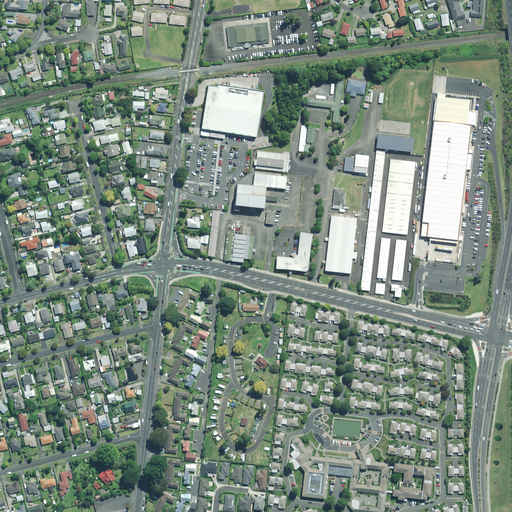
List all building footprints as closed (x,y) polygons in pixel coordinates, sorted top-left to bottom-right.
[(28,1),(18,0),(18,9),(27,10),(28,1)] [(86,0),(86,13),(87,13),(87,16),(94,16),(94,2),(98,2),(98,0),(86,0)] [(388,8),(384,0),(378,0),(382,10),(388,8)] [(394,0),(395,2),(397,1),(399,8),(397,8),(400,17),(406,15),(404,7),(405,6),(403,0),(394,0)] [(461,2),(460,0),(447,0),(454,21),(465,18),(464,11),(462,12),(459,2),(461,2)] [(483,0),(471,0),(471,1),(473,1),(473,3),(468,2),(467,7),(473,8),(472,11),(471,10),(470,17),(482,18),(483,0)] [(420,12),(417,3),(408,6),(411,13),(413,12),(413,14),(420,12)] [(112,5),(105,5),(105,8),(105,10),(104,10),(104,16),(111,16),(111,12),(113,12),(113,9),(112,9),(112,5)] [(71,10),(71,6),(63,6),(63,9),(62,9),(61,11),(63,11),(63,17),(70,17),(71,14),(74,14),(75,10),(71,10)] [(127,8),(118,7),(117,15),(122,16),(122,19),(126,20),(127,8)] [(144,14),(134,12),(131,20),(142,23),(144,14)] [(333,19),(331,12),(320,16),(322,22),(333,19)] [(165,15),(165,14),(153,13),(153,14),(151,14),(151,22),(167,23),(167,15),(165,15)] [(385,15),(382,16),(383,20),(384,20),(386,25),(388,25),(389,28),(395,26),(393,22),(392,23),(389,14),(387,15),(386,13),(384,14),(385,15)] [(449,26),(448,14),(440,15),(442,26),(449,26)] [(24,16),(18,15),(17,23),(27,25),(28,24),(29,24),(30,19),(28,19),(28,18),(24,17),(24,16)] [(185,26),(186,17),(173,16),(170,15),(169,24),(185,26)] [(421,34),(426,32),(426,30),(424,30),(423,25),(422,25),(420,18),(413,20),(417,31),(420,30),(421,34)] [(67,22),(60,19),(60,20),(58,19),(57,22),(58,23),(56,27),(62,30),(63,29),(67,31),(70,25),(66,23),(67,22)] [(439,26),(437,20),(426,23),(428,29),(439,26)] [(350,25),(343,22),(341,26),(342,26),(340,34),(346,36),(350,25)] [(267,23),(226,27),(228,47),(269,43),(267,23)] [(143,36),(142,27),(131,28),(132,37),(143,36)] [(17,31),(19,29),(15,28),(13,31),(10,29),(7,33),(10,35),(12,34),(13,35),(10,39),(15,43),(21,34),(17,31)] [(365,36),(364,28),(355,30),(356,37),(365,36)] [(334,32),(324,29),(322,36),(331,39),(334,32)] [(127,35),(120,35),(120,40),(118,40),(118,45),(120,45),(120,56),(127,56),(127,35)] [(110,42),(102,43),(103,48),(104,48),(105,55),(112,54),(110,42)] [(76,50),(75,49),(70,55),(72,65),(79,64),(78,58),(81,53),(77,49),(76,50)] [(94,60),(92,50),(83,52),(84,61),(86,61),(86,62),(89,62),(88,61),(94,60)] [(66,68),(64,53),(56,54),(57,64),(59,64),(59,69),(66,68)] [(51,64),(49,57),(43,58),(44,63),(41,64),(43,71),(49,70),(48,65),(51,64)] [(131,68),(129,59),(123,61),(124,64),(117,66),(119,71),(131,68)] [(36,70),(34,64),(30,65),(30,63),(23,66),(26,73),(36,70)] [(104,64),(101,70),(110,73),(117,72),(115,65),(110,66),(104,64)] [(22,74),(20,67),(15,68),(16,69),(9,72),(12,81),(17,79),(16,76),(22,74)] [(0,84),(1,84),(2,86),(5,85),(4,83),(8,81),(5,73),(0,75),(0,84)] [(350,91),(354,92),(363,93),(365,80),(346,77),(344,90),(350,91)] [(329,122),(337,123),(340,80),(333,80),(331,99),(304,97),(304,105),(330,108),(329,122)] [(216,87),(207,86),(200,129),(248,136),(256,87),(228,82),(228,86),(217,84),(216,87)] [(150,98),(150,101),(152,101),(152,100),(158,100),(159,98),(167,99),(168,89),(156,88),(155,92),(153,92),(153,95),(155,95),(155,97),(152,97),(152,99),(150,98)] [(472,110),(473,95),(434,91),(422,236),(462,239),(472,119),(479,120),(480,111),(472,110)] [(104,103),(102,95),(98,96),(98,98),(92,99),(94,106),(104,103)] [(144,102),(133,102),(132,111),(137,111),(137,109),(144,109),(144,102)] [(157,112),(168,113),(168,110),(166,109),(166,104),(159,103),(157,103),(157,112)] [(95,115),(96,119),(105,117),(102,105),(93,108),(93,111),(92,111),(93,115),(95,115)] [(33,113),(31,108),(26,109),(27,114),(28,114),(30,119),(31,119),(33,125),(40,123),(39,117),(37,117),(35,112),(33,113)] [(56,114),(54,109),(47,111),(47,109),(44,110),(45,111),(43,112),(44,117),(49,115),(51,120),(59,118),(58,113),(56,114)] [(150,124),(160,126),(160,122),(162,122),(163,117),(150,116),(150,120),(148,120),(148,122),(150,123),(150,124)] [(120,117),(110,120),(111,124),(112,127),(121,125),(120,117)] [(20,130),(22,129),(22,126),(19,127),(18,125),(12,127),(11,124),(9,119),(1,121),(2,125),(0,125),(0,132),(5,131),(6,133),(12,132),(20,130)] [(111,124),(110,120),(110,119),(104,120),(93,122),(95,132),(96,131),(96,130),(99,130),(99,131),(106,129),(105,126),(111,124)] [(56,128),(57,131),(60,130),(61,132),(64,131),(64,129),(66,128),(64,120),(53,123),(54,129),(56,128)] [(314,127),(305,127),(305,125),(299,125),(298,150),(308,151),(308,144),(304,144),(304,141),(309,142),(309,146),(312,146),(314,127)] [(47,136),(54,135),(53,130),(51,130),(50,127),(45,129),(47,136)] [(415,133),(377,129),(375,148),(413,152),(415,133)] [(12,132),(13,138),(19,137),(19,136),(21,135),(20,130),(12,132)] [(164,133),(150,131),(149,138),(156,139),(156,140),(159,140),(159,139),(163,140),(164,133)] [(67,143),(64,133),(54,136),(55,138),(53,139),(55,146),(67,143)] [(0,146),(13,143),(11,134),(1,136),(2,139),(0,139),(0,137),(0,146)] [(119,140),(117,134),(100,138),(102,145),(119,140)] [(271,146),(269,136),(264,137),(246,140),(248,151),(271,146)] [(130,148),(128,141),(122,143),(124,153),(126,152),(126,155),(133,154),(131,148),(130,148)] [(113,146),(113,145),(108,146),(108,147),(105,147),(106,150),(104,151),(105,155),(107,154),(107,157),(121,154),(118,144),(113,146)] [(61,158),(69,156),(69,159),(71,158),(71,155),(70,155),(69,153),(71,152),(69,146),(59,148),(61,158)] [(152,147),(151,149),(149,149),(149,150),(146,150),(146,154),(160,156),(161,148),(152,147)] [(0,160),(15,157),(14,152),(11,153),(10,149),(0,150),(0,160)] [(255,150),(253,168),(287,172),(289,154),(255,150)] [(360,290),(369,291),(385,152),(376,151),(368,220),(361,284),(360,290)] [(354,152),(351,172),(363,174),(366,154),(354,152)] [(413,160),(388,157),(387,165),(380,229),(405,232),(413,160)] [(122,170),(122,167),(124,166),(124,165),(126,165),(125,159),(107,164),(110,173),(111,172),(112,175),(120,173),(119,170),(122,170)] [(160,160),(150,160),(149,167),(152,167),(152,170),(156,171),(157,168),(159,168),(160,160)] [(63,173),(77,169),(75,163),(73,164),(72,161),(59,165),(61,171),(62,171),(63,173)] [(21,172),(10,175),(11,179),(7,180),(9,186),(10,186),(11,189),(18,187),(20,196),(28,194),(25,186),(23,187),(21,181),(20,177),(22,177),(21,172)] [(78,172),(67,175),(68,178),(66,178),(67,181),(69,180),(70,184),(80,181),(78,172)] [(156,184),(157,173),(150,172),(149,175),(148,175),(147,180),(151,180),(151,184),(156,184)] [(234,183),(231,209),(260,212),(263,188),(283,190),(285,177),(252,172),(250,185),(234,183)] [(125,187),(129,186),(128,182),(126,183),(125,179),(119,181),(118,176),(114,177),(111,178),(112,181),(111,181),(112,187),(124,184),(125,187)] [(60,186),(58,180),(48,182),(49,189),(60,186)] [(83,194),(81,186),(69,189),(71,194),(72,194),(73,197),(83,194)] [(132,200),(129,187),(120,189),(122,195),(123,195),(124,199),(127,198),(128,201),(132,200)] [(343,189),(332,187),(330,205),(341,207),(343,189)] [(158,193),(147,188),(144,195),(155,200),(158,193)] [(25,203),(24,199),(22,200),(21,199),(18,200),(18,201),(14,202),(15,205),(14,205),(15,211),(28,207),(27,203),(25,203)] [(81,199),(72,202),(73,204),(71,204),(73,208),(75,208),(76,210),(84,208),(83,206),(84,205),(84,202),(82,202),(81,199)] [(155,204),(147,203),(146,209),(144,209),(144,214),(154,215),(154,214),(157,214),(157,208),(155,208),(155,204)] [(118,219),(131,216),(129,208),(126,209),(126,205),(117,207),(117,210),(115,210),(116,215),(117,215),(118,219)] [(213,255),(218,209),(211,209),(206,254),(213,255)] [(263,210),(262,222),(273,223),(274,211),(263,210)] [(48,218),(47,211),(35,212),(36,219),(48,218)] [(89,217),(88,212),(74,215),(76,224),(88,221),(87,218),(89,217)] [(30,217),(28,217),(27,213),(21,215),(21,213),(16,214),(18,222),(20,221),(20,224),(29,222),(31,221),(30,217)] [(186,225),(199,226),(199,215),(193,214),(193,216),(186,216),(186,225)] [(333,215),(326,272),(350,275),(357,218),(333,215)] [(153,220),(146,220),(145,228),(144,227),(143,231),(155,232),(155,225),(153,225),(153,220)] [(46,222),(40,223),(41,225),(43,232),(49,230),(49,233),(56,231),(55,228),(51,229),(50,223),(47,224),(46,222)] [(35,228),(36,229),(39,228),(40,232),(42,231),(40,225),(39,225),(38,223),(21,227),(24,237),(32,234),(32,231),(33,231),(33,228),(35,228)] [(137,235),(134,226),(123,229),(124,232),(123,232),(124,236),(125,235),(125,238),(137,235)] [(82,237),(92,235),(91,232),(92,231),(90,227),(80,229),(81,232),(80,233),(80,235),(82,234),(82,237)] [(290,255),(292,258),(276,255),(274,269),(306,273),(311,233),(298,231),(295,254),(293,252),(290,255)] [(250,234),(226,232),(224,259),(242,260),(242,257),(248,258),(250,234)] [(186,236),(185,247),(199,247),(199,237),(186,236)] [(389,237),(379,236),(375,275),(385,276),(389,237)] [(37,248),(36,245),(38,245),(37,243),(40,242),(38,237),(26,240),(27,241),(20,243),(21,247),(26,246),(27,250),(37,248)] [(404,238),(394,237),(390,277),(400,279),(404,238)] [(53,245),(51,238),(46,239),(47,241),(41,242),(43,247),(53,245)] [(83,245),(86,245),(86,246),(83,247),(83,248),(84,248),(85,254),(96,251),(94,244),(92,245),(91,244),(89,238),(81,240),(83,245)] [(139,254),(139,255),(146,253),(143,238),(136,240),(137,241),(136,241),(126,243),(129,258),(134,256),(133,255),(139,254)] [(73,271),(83,268),(82,262),(80,263),(79,261),(81,260),(79,251),(73,253),(73,252),(69,252),(70,254),(62,256),(64,264),(71,263),(73,271)] [(100,257),(98,253),(85,256),(87,261),(88,261),(89,265),(97,263),(95,258),(100,257)] [(65,270),(61,257),(59,258),(59,260),(53,261),(56,272),(65,270)] [(50,273),(47,261),(43,262),(42,260),(37,261),(41,276),(50,273)] [(38,275),(35,264),(33,264),(33,263),(28,264),(29,266),(26,266),(28,277),(38,275)] [(384,283),(374,282),(373,292),(383,293),(384,283)] [(399,283),(389,282),(388,288),(392,289),(391,294),(398,295),(399,283)] [(119,290),(115,291),(117,298),(118,298),(119,300),(122,299),(122,298),(123,298),(123,297),(129,295),(127,290),(125,290),(125,289),(119,290)] [(198,296),(188,290),(186,293),(184,293),(174,313),(186,320),(188,315),(182,312),(190,297),(196,300),(198,296)] [(106,295),(102,296),(103,300),(102,300),(103,305),(106,304),(106,305),(109,304),(110,310),(116,309),(114,301),(115,301),(114,297),(113,293),(109,294),(109,293),(106,294),(106,295)] [(94,294),(86,296),(89,306),(90,306),(92,312),(95,311),(94,308),(95,308),(94,305),(97,304),(94,294)] [(76,298),(71,300),(72,301),(69,301),(72,312),(75,311),(74,310),(81,308),(78,299),(76,300),(76,298)] [(144,298),(140,298),(140,304),(138,304),(137,310),(147,311),(148,300),(144,300),(144,298)] [(55,305),(53,306),(55,314),(63,312),(61,304),(59,304),(59,303),(55,304),(55,305)] [(205,306),(199,303),(196,308),(197,309),(195,312),(200,315),(205,306)] [(296,305),(291,304),(289,313),(294,314),(295,312),(300,313),(299,315),(305,317),(307,308),(301,307),(301,308),(296,307),(296,305)] [(134,313),(132,305),(125,306),(128,319),(131,318),(131,321),(137,320),(135,313),(134,313)] [(48,308),(47,309),(47,308),(40,310),(40,311),(43,322),(44,322),(45,323),(49,322),(49,321),(52,320),(48,308)] [(32,312),(27,313),(27,314),(24,315),(26,323),(27,323),(27,325),(35,323),(34,321),(35,321),(34,320),(37,319),(36,316),(33,316),(32,312),(32,313),(32,312)] [(329,314),(318,312),(317,321),(328,323),(328,320),(334,321),(333,323),(339,324),(340,315),(334,314),(334,316),(329,315),(329,314)] [(195,316),(192,315),(189,320),(197,325),(201,318),(195,316)] [(101,317),(90,320),(92,328),(103,325),(101,317)] [(17,319),(7,321),(9,330),(10,330),(11,332),(17,331),(16,330),(21,329),(20,326),(18,326),(17,319)] [(81,322),(75,323),(76,330),(86,327),(84,321),(83,319),(81,319),(81,322)] [(212,324),(203,320),(200,326),(209,331),(212,324)] [(69,322),(60,324),(61,329),(63,329),(65,338),(73,336),(72,332),(71,332),(69,322)] [(186,330),(192,334),(194,331),(194,332),(196,329),(184,323),(182,326),(181,326),(172,342),(173,343),(171,347),(182,353),(184,348),(179,345),(186,330)] [(357,323),(356,331),(362,332),(362,331),(366,331),(366,334),(378,335),(378,333),(383,333),(382,336),(388,336),(389,328),(383,327),(383,328),(378,328),(378,326),(367,325),(367,326),(362,326),(362,324),(357,323)] [(295,327),(288,326),(286,333),(287,334),(286,337),(289,337),(290,335),(292,336),(293,333),(298,334),(297,337),(302,338),(305,330),(299,329),(299,331),(294,329),(295,327)] [(54,329),(43,331),(45,338),(56,336),(54,329)] [(209,334),(199,329),(196,336),(206,340),(209,334)] [(396,330),(392,329),(391,335),(400,337),(400,335),(404,336),(404,338),(413,340),(415,334),(410,333),(410,332),(397,329),(396,330)] [(38,332),(28,335),(30,342),(40,340),(38,332)] [(320,333),(314,332),(313,341),(318,341),(319,339),(321,340),(321,342),(326,342),(326,340),(331,341),(331,343),(336,343),(338,335),(332,334),(332,336),(327,335),(327,334),(322,333),(322,335),(319,334),(320,333)] [(20,337),(11,340),(13,346),(25,343),(23,335),(20,336),(20,337)] [(427,337),(418,335),(416,341),(425,343),(426,341),(430,342),(430,344),(441,347),(440,350),(446,351),(448,342),(431,338),(432,338),(427,336),(427,337)] [(199,338),(195,336),(192,343),(190,346),(196,349),(202,339),(199,338)] [(6,343),(0,344),(0,351),(0,352),(3,351),(11,348),(9,339),(5,340),(6,343)] [(135,357),(137,356),(136,353),(141,351),(140,345),(134,346),(134,344),(129,345),(132,355),(130,355),(132,360),(132,363),(138,361),(137,358),(135,358),(135,357)] [(306,347),(288,344),(287,351),(292,352),(293,349),(295,349),(294,352),(300,353),(300,351),(306,352),(305,353),(322,355),(322,354),(327,354),(327,356),(335,357),(335,351),(306,348),(306,347)] [(356,344),(354,352),(360,354),(360,352),(365,353),(364,356),(374,358),(375,356),(380,357),(379,359),(384,360),(386,352),(381,351),(381,352),(376,350),(376,349),(366,347),(366,348),(361,347),(362,345),(356,344)] [(128,355),(126,347),(119,349),(113,351),(115,360),(120,359),(119,357),(128,355)] [(462,354),(453,348),(450,352),(452,353),(451,354),(458,360),(460,358),(461,359),(463,357),(461,355),(462,354)] [(198,355),(196,354),(197,353),(191,350),(191,351),(187,349),(184,354),(193,359),(194,357),(196,358),(198,355)] [(411,360),(411,351),(404,351),(404,352),(399,352),(399,351),(392,351),(392,359),(393,359),(393,362),(396,362),(396,360),(399,361),(399,357),(404,357),(404,361),(406,361),(406,362),(409,362),(410,360),(411,360)] [(270,363),(261,354),(255,361),(264,369),(270,363)] [(416,354),(413,362),(418,363),(419,361),(421,362),(421,364),(426,366),(427,365),(431,366),(430,368),(441,371),(443,364),(428,360),(429,358),(416,354)] [(111,365),(109,356),(105,357),(105,356),(102,356),(102,358),(100,358),(102,367),(100,368),(101,372),(105,371),(105,369),(110,368),(111,369),(113,368),(112,365),(111,365)] [(182,363),(188,366),(189,365),(190,365),(192,362),(180,356),(178,360),(177,359),(168,375),(170,376),(167,380),(178,386),(181,381),(175,378),(182,363)] [(201,357),(198,356),(195,361),(204,366),(207,359),(202,357),(201,357)] [(78,372),(80,371),(79,368),(81,368),(80,364),(75,365),(74,359),(68,361),(72,377),(79,375),(78,372)] [(95,366),(93,359),(83,362),(86,373),(91,371),(90,368),(95,366)] [(375,372),(383,373),(384,368),(375,367),(375,366),(370,365),(370,366),(361,365),(361,363),(359,363),(359,361),(353,360),(352,369),(355,370),(355,368),(358,369),(358,368),(361,368),(360,371),(370,372),(370,370),(375,371),(375,372)] [(290,363),(285,362),(284,371),(289,371),(289,369),(294,369),(294,373),(304,374),(304,372),(309,373),(309,375),(320,377),(320,374),(334,376),(334,371),(320,369),(321,368),(310,367),(310,368),(305,367),(305,366),(290,364),(290,363)] [(201,368),(195,364),(192,370),(190,374),(196,377),(201,368)] [(60,371),(59,366),(58,367),(58,366),(54,367),(56,375),(54,375),(55,379),(57,378),(57,380),(55,381),(56,385),(61,383),(60,380),(64,379),(63,371),(60,371)] [(38,382),(43,381),(42,376),(47,375),(45,367),(35,369),(38,382)] [(131,368),(127,369),(130,381),(137,379),(136,375),(133,375),(131,368)] [(398,371),(389,372),(390,378),(400,376),(399,375),(404,374),(404,376),(413,374),(412,369),(403,370),(403,369),(398,370),(398,371)] [(114,380),(112,371),(104,373),(104,374),(102,374),(103,378),(105,378),(107,384),(109,384),(109,388),(116,386),(114,380)] [(418,372),(416,378),(425,380),(426,378),(431,380),(431,381),(439,383),(441,378),(432,376),(432,374),(427,373),(427,374),(418,372)] [(101,386),(98,373),(92,374),(93,379),(87,380),(89,389),(101,386)] [(32,381),(30,374),(25,375),(25,377),(22,378),(24,386),(30,385),(35,383),(34,381),(32,381)] [(195,379),(189,376),(184,385),(190,388),(195,379)] [(18,388),(16,379),(5,382),(6,390),(18,388)] [(286,380),(280,380),(279,389),(285,389),(285,387),(290,387),(290,390),(296,390),(297,381),(291,381),(291,382),(286,382),(286,380)] [(358,381),(352,380),(350,388),(355,390),(356,387),(361,389),(360,391),(370,393),(371,391),(376,392),(375,395),(381,396),(383,387),(377,386),(377,388),(372,387),(373,385),(362,382),(362,384),(358,382),(358,381)] [(308,384),(302,382),(299,391),(305,393),(306,390),(311,392),(310,394),(315,396),(318,387),(312,385),(312,387),(308,385),(308,384)] [(332,384),(324,383),(323,388),(325,388),(324,390),(329,391),(329,389),(332,389),(332,384)] [(67,395),(64,384),(59,385),(60,390),(57,391),(58,397),(59,397),(60,400),(71,397),(70,394),(67,395)] [(86,391),(84,384),(77,386),(77,384),(71,386),(74,397),(84,394),(83,391),(86,391)] [(49,397),(47,388),(41,390),(43,399),(49,397)] [(126,396),(126,399),(135,397),(133,390),(130,391),(129,388),(124,389),(125,393),(126,393),(126,396)] [(35,396),(33,390),(24,392),(25,398),(35,396)] [(181,398),(187,399),(188,393),(176,392),(176,396),(175,396),(173,415),(174,415),(174,420),(185,421),(186,415),(180,414),(181,398)] [(429,394),(419,392),(418,393),(416,393),(414,400),(427,402),(427,400),(432,401),(432,403),(434,404),(434,406),(437,406),(438,404),(439,404),(440,396),(434,395),(434,396),(428,395),(429,394)] [(106,396),(107,399),(104,399),(106,404),(108,404),(112,403),(112,401),(115,400),(114,394),(106,396)] [(25,408),(22,395),(15,397),(17,404),(14,405),(15,411),(25,408)] [(102,403),(100,395),(94,396),(94,397),(90,398),(92,403),(95,403),(95,404),(102,403)] [(333,399),(323,395),(323,396),(320,395),(319,400),(321,401),(321,402),(331,405),(333,399)] [(370,410),(379,411),(380,405),(371,404),(371,403),(366,402),(366,403),(357,402),(357,400),(355,400),(355,398),(349,398),(348,407),(351,407),(351,406),(354,406),(354,405),(357,405),(356,408),(365,409),(366,407),(371,408),(370,410)] [(68,403),(66,403),(67,409),(69,409),(69,412),(76,410),(74,400),(67,402),(68,403)] [(135,413),(138,412),(135,400),(132,401),(133,402),(124,404),(126,413),(135,411),(135,413)] [(278,400),(277,409),(282,409),(283,407),(285,407),(285,408),(298,409),(298,411),(306,412),(307,407),(299,406),(299,405),(282,403),(283,401),(278,400)] [(394,403),(389,402),(388,408),(397,409),(397,407),(402,408),(402,409),(411,410),(412,405),(403,404),(403,403),(398,402),(398,403),(394,403)] [(421,409),(417,408),(415,414),(424,416),(425,415),(429,416),(429,417),(438,420),(439,414),(435,413),(435,412),(422,408),(421,409)] [(96,423),(93,410),(80,413),(82,420),(88,418),(89,424),(96,423)] [(44,432),(50,430),(48,426),(44,411),(41,412),(41,413),(37,414),(38,418),(39,418),(41,425),(42,425),(42,428),(43,428),(44,432)] [(29,430),(25,414),(18,416),(22,432),(29,430)] [(102,414),(97,415),(98,417),(97,417),(100,429),(110,427),(108,420),(107,416),(105,416),(105,415),(103,416),(102,414)] [(282,417),(276,416),(275,425),(281,426),(281,423),(286,424),(286,425),(298,426),(298,423),(296,423),(297,420),(282,418),(282,417)] [(138,417),(126,420),(127,424),(124,425),(125,428),(131,426),(132,428),(139,426),(138,417)] [(80,433),(76,418),(70,419),(73,428),(70,429),(72,435),(80,433)] [(397,423),(391,422),(389,433),(393,434),(393,432),(395,433),(396,429),(398,430),(398,433),(403,434),(404,430),(409,431),(409,435),(415,436),(416,426),(410,425),(410,426),(406,426),(406,424),(400,423),(399,425),(397,425),(397,423)] [(173,431),(179,432),(179,426),(167,424),(164,453),(176,454),(177,449),(171,448),(173,431)] [(51,430),(52,434),(55,434),(57,441),(64,440),(61,428),(58,428),(54,428),(53,425),(50,426),(51,430)] [(453,429),(447,429),(447,437),(453,437),(453,435),(458,435),(458,437),(463,437),(463,429),(458,429),(458,430),(453,430),(453,429)] [(426,431),(420,430),(419,438),(424,439),(425,437),(430,437),(429,440),(435,441),(436,432),(431,432),(431,433),(426,432),(426,431)] [(25,432),(21,433),(21,435),(23,435),(25,446),(29,445),(30,447),(32,447),(37,446),(34,436),(27,437),(25,432)] [(284,435),(274,434),(273,440),(275,440),(275,443),(279,443),(280,441),(283,441),(284,435)] [(53,442),(51,435),(40,438),(42,445),(53,442)] [(388,508),(389,502),(385,502),(389,463),(373,461),(374,460),(371,453),(365,455),(362,448),(355,451),(359,460),(352,459),(352,460),(318,457),(319,454),(314,454),(314,456),(311,456),(302,445),(303,444),(298,438),(294,437),(291,440),(291,443),(290,445),(294,450),(289,454),(299,466),(304,471),(301,496),(324,499),(327,474),(350,477),(347,505),(351,511),(383,511),(384,507),(388,508)] [(15,442),(15,440),(10,441),(12,452),(21,450),(19,441),(15,442)] [(453,446),(447,446),(447,455),(450,455),(450,453),(453,453),(453,452),(458,452),(458,454),(461,454),(461,455),(463,455),(463,446),(458,446),(458,447),(453,447),(453,446)] [(388,447),(386,453),(396,455),(396,454),(398,454),(398,456),(404,457),(404,455),(409,455),(409,458),(414,459),(416,450),(410,449),(410,451),(405,450),(405,449),(400,448),(399,449),(388,447)] [(282,450),(272,448),(271,455),(273,455),(273,457),(278,458),(278,456),(281,456),(282,450)] [(426,451),(421,450),(419,459),(424,460),(425,457),(430,458),(429,460),(435,461),(436,453),(431,452),(431,453),(426,452),(426,451)] [(165,487),(166,487),(178,488),(178,483),(172,482),(174,466),(180,467),(181,461),(169,459),(168,464),(167,464),(165,481),(165,487)] [(228,476),(230,463),(223,462),(223,465),(221,465),(220,473),(219,473),(218,479),(225,480),(225,477),(227,477),(227,476),(228,476)] [(280,464),(271,462),(270,469),(272,469),(271,471),(276,472),(277,470),(280,470),(280,464)] [(431,476),(433,476),(434,471),(432,471),(432,467),(393,463),(392,472),(403,473),(401,486),(398,486),(397,490),(392,489),(392,496),(397,496),(397,499),(403,500),(403,497),(425,500),(426,497),(429,497),(431,476)] [(253,476),(253,469),(253,466),(248,466),(248,469),(244,469),(243,484),(249,485),(249,481),(251,481),(251,476),(253,476)] [(232,475),(231,475),(231,479),(235,480),(234,483),(241,484),(242,467),(236,467),(235,474),(233,473),(232,475)] [(453,467),(448,467),(448,476),(453,476),(453,473),(458,473),(458,476),(464,476),(464,467),(458,467),(458,469),(453,469),(453,467)] [(115,479),(108,468),(97,474),(102,481),(103,481),(106,485),(115,479)] [(268,471),(261,470),(261,474),(257,474),(256,481),(259,481),(258,485),(260,485),(259,490),(265,491),(268,471)] [(62,490),(62,491),(60,492),(61,496),(64,495),(64,493),(66,493),(65,489),(69,488),(67,477),(69,477),(70,480),(72,479),(71,472),(65,473),(65,472),(60,473),(62,482),(59,482),(60,490),(62,490)] [(54,489),(53,486),(56,485),(54,478),(46,480),(46,478),(39,480),(42,489),(48,488),(49,491),(54,489)] [(205,490),(209,491),(210,486),(209,486),(209,484),(208,484),(208,480),(201,479),(199,496),(205,496),(205,490)] [(6,488),(8,493),(9,493),(9,494),(21,491),(18,481),(13,482),(13,485),(8,486),(8,487),(6,488)] [(30,485),(27,485),(29,494),(34,493),(34,494),(38,493),(35,482),(29,483),(30,485)] [(453,484),(448,484),(448,493),(450,493),(450,492),(453,492),(453,490),(458,490),(458,492),(461,492),(461,493),(464,493),(464,484),(458,484),(458,486),(453,486),(453,484)] [(163,496),(161,495),(152,511),(160,511),(166,501),(172,504),(174,499),(164,494),(163,496)] [(234,496),(225,495),(224,505),(223,511),(227,511),(234,511),(235,505),(231,505),(232,500),(234,501),(234,496)] [(274,496),(268,496),(267,505),(273,506),(273,503),(278,503),(277,508),(284,509),(285,498),(279,497),(278,499),(273,498),(274,496)] [(245,499),(240,499),(239,510),(241,510),(241,511),(249,511),(251,497),(245,497),(245,499)] [(262,511),(264,498),(258,497),(258,498),(253,497),(253,503),(254,503),(253,510),(260,511),(259,511),(262,511)] [(203,511),(204,510),(207,510),(207,507),(208,507),(208,503),(206,502),(206,500),(203,499),(203,498),(199,498),(197,511),(203,511)] [(181,511),(185,506),(178,502),(175,508),(176,508),(174,511),(181,511)]
